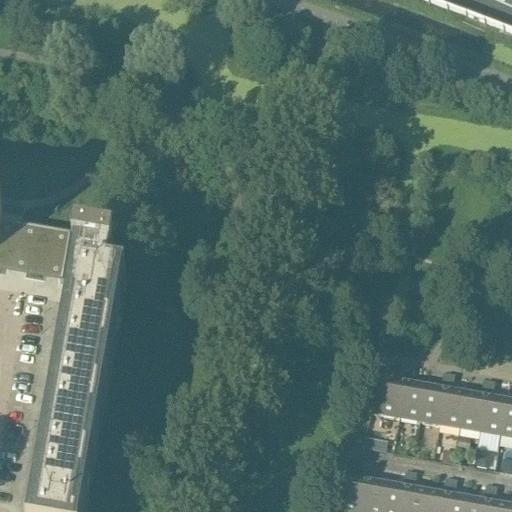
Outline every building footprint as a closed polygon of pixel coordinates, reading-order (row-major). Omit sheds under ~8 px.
[(0,268),(7,270),(13,236),(11,236),(1,234),(3,221),(0,220),(0,268)] [(86,511),(124,298),(126,298),(127,296),(124,296),(126,284),(113,281),(115,267),(117,254),(80,247),(79,250),(70,248),(67,248),(60,286),(63,286),(76,288),(73,304),(71,314),(36,511),(86,511)] [(404,371),(402,379),(413,381),(415,373),(404,371)] [(442,386),(453,388),(455,380),(444,378),(442,386)] [(413,381),(402,379),(401,388),(385,385),(379,419),(400,422),(406,389),(412,389),(413,381)] [(484,385),(483,393),(494,395),(495,387),(484,385)] [(426,392),(420,426),(440,429),(446,396),(452,397),(453,388),(442,386),(441,395),(426,392)] [(400,422),(420,426),(426,392),(412,389),(406,389),(400,422)] [(481,402),(466,399),(461,433),(481,436),(487,403),(492,404),(494,395),(483,393),(481,402)] [(466,399),(452,397),(446,396),(440,429),(461,433),(466,399)] [(481,436),(501,440),(507,406),(492,404),(487,403),(481,436)] [(511,407),(507,406),(501,440),(511,441),(511,407)] [(366,469),(364,477),(375,479),(376,471),(366,469)] [(406,476),(404,484),(415,486),(417,478),(406,476)] [(375,479),(364,477),(363,486),(347,483),(342,511),(363,511),(368,487),(373,488),(375,479)] [(444,491),(456,493),(457,485),(446,483),(444,491)] [(403,493),(388,490),(384,511),(405,511),(408,494),(414,495),(415,486),(404,484),(403,493)] [(363,511),(384,511),(388,490),(373,488),(368,487),(363,511)] [(485,499),(496,501),(497,492),(486,490),(485,499)] [(428,497),(425,511),(446,511),(449,501),(454,502),(456,493),(444,491),(443,500),(428,497)] [(405,511),(425,511),(428,497),(414,495),(408,494),(405,511)] [(469,504),(467,511),(488,511),(489,508),(494,509),(496,501),(485,499),(483,507),(469,504)] [(467,511),(469,504),(454,502),(449,501),(446,511),(467,511)]
